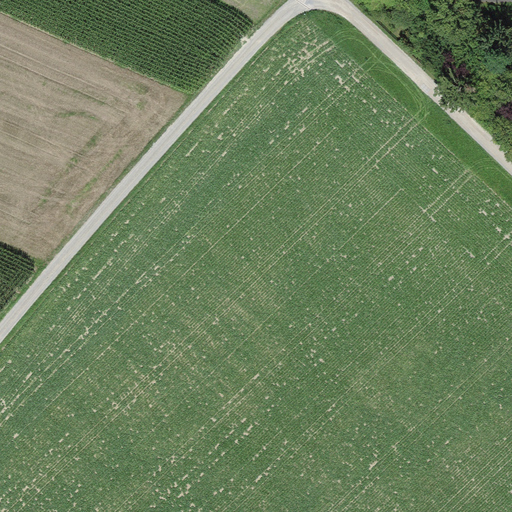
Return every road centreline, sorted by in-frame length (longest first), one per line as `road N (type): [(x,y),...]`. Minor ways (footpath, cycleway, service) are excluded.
road 1 (track): [(0,336),(126,184),(301,0)]
road 2 (track): [(343,0),(511,160)]
